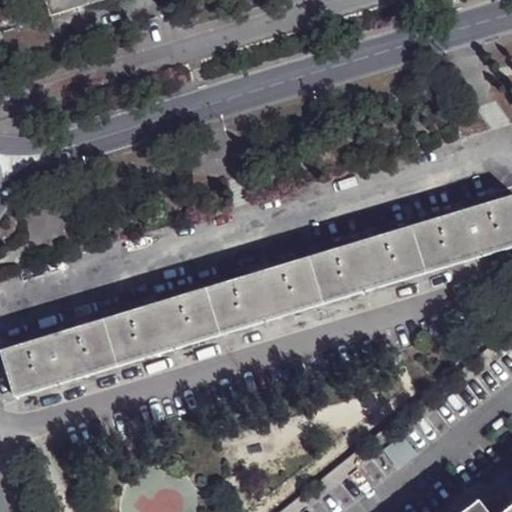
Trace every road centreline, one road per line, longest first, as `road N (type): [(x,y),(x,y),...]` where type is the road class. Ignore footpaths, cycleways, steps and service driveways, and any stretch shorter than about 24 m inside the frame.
road 1 (residential): [(110,132),(511,14)]
road 2 (residential): [(0,187),(110,132)]
